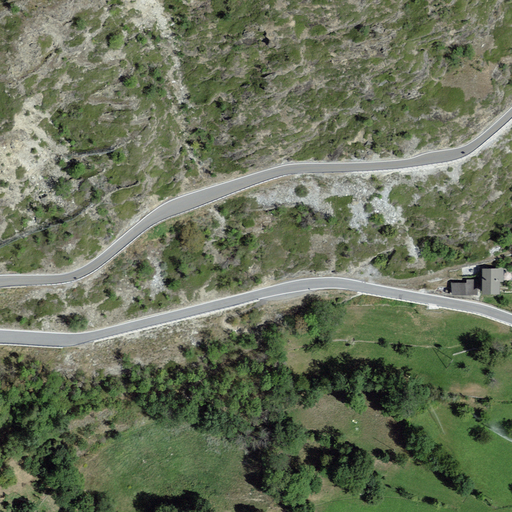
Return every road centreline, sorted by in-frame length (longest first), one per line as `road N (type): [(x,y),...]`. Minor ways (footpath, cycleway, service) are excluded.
road 1 (tertiary): [(0,281),(78,275),(160,214),(285,169),(450,157),(511,113)]
road 2 (tertiary): [(511,319),(322,283),(88,338),(0,338)]
